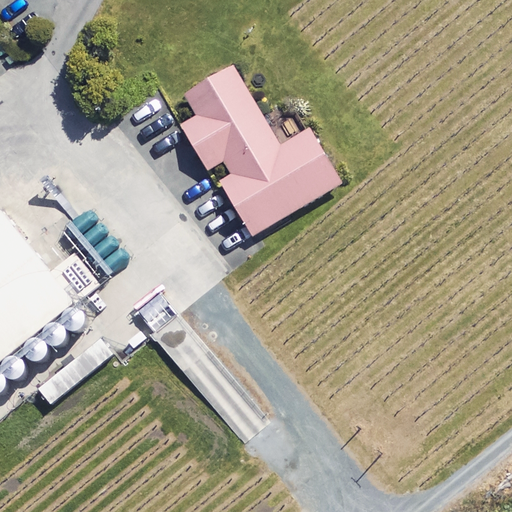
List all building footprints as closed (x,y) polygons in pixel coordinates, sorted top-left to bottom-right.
[(280,149),(234,70),(186,99),(198,120),(182,129),(208,173),(223,164),(232,178),(220,185),(253,240),(342,187),(309,132),(280,149)] [(0,361),(77,301),(0,204),(0,361)] [(0,369),(0,408),(96,331),(77,307),(0,369)] [(176,314),(151,336),(235,433),(260,411),(176,314)] [(52,409),(114,359),(100,341),(37,391),(52,409)]
